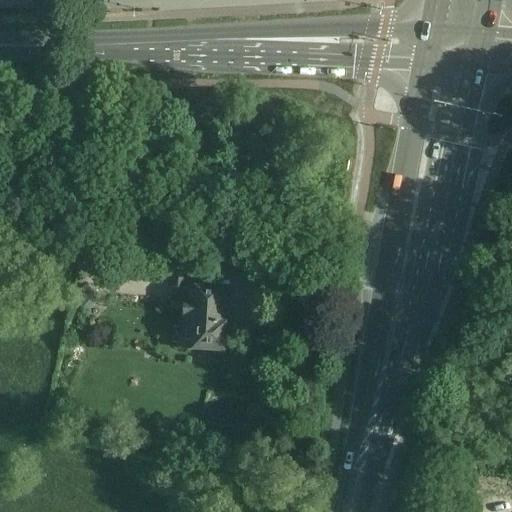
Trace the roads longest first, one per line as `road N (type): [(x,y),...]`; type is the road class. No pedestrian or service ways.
road 1 (primary): [(432,29),(108,46)]
road 2 (primary): [(108,46),(169,56),(424,65)]
road 3 (primary): [(394,331),(422,278),(474,68)]
road 4 (primary): [(424,65),(386,278),(394,331)]
road 5 (primary): [(353,489),(394,331)]
